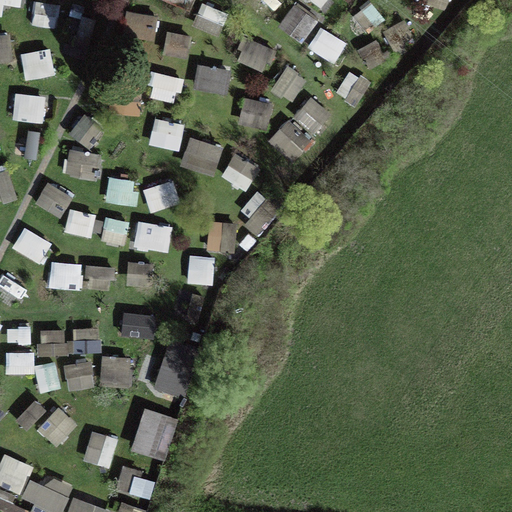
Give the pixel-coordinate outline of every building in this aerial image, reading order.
[(14,0),(26,1),(25,0),(0,0),(0,9),(6,10),(7,0),(14,0)] [(39,0),(35,17),(58,23),(63,0),(39,0)] [(224,31),(234,8),(215,0),(205,0),(197,20),(224,31)] [(304,0),(297,0),(283,21),(308,38),(324,13),(304,0)] [(379,0),(361,8),(367,22),(386,13),(379,0)] [(160,31),(162,8),(129,6),(127,29),(160,31)] [(325,21),(313,42),(340,58),(352,36),(325,21)] [(0,56),(18,54),(13,27),(0,29),(0,56)] [(172,27),(169,48),(192,51),(194,30),(172,27)] [(272,66),(279,42),(250,33),(242,57),(272,66)] [(25,47),(30,75),(60,70),(55,42),(25,47)] [(198,82),(230,89),(236,64),(203,57),(198,82)] [(278,84),(298,95),(311,72),(291,61),(278,84)] [(155,93),(183,96),(186,71),(158,68),(155,93)] [(19,115),(50,116),(51,89),(20,88),(19,115)] [(252,91),(244,115),(269,124),(278,99),(252,91)] [(314,91),(300,111),(321,127),(336,107),(314,91)] [(87,110),(77,131),(97,141),(107,119),(87,110)] [(184,145),(190,118),(159,112),(154,139),(184,145)] [(296,113),(274,133),(297,158),(319,139),(296,113)] [(196,131),(186,160),(219,171),(229,142),(196,131)] [(95,176),(104,152),(76,142),(68,166),(95,176)] [(225,172),(248,188),(267,162),(243,146),(225,172)] [(14,165),(0,167),(0,197),(21,193),(14,165)] [(138,200),(142,175),(115,170),(110,195),(138,200)] [(178,175),(148,183),(154,206),(185,197),(178,175)] [(42,201),(68,210),(76,186),(50,177),(42,201)] [(262,192),(246,218),(266,231),(282,204),(262,192)] [(74,204),(70,226),(96,231),(100,209),(74,204)] [(111,210),(105,235),(129,240),(134,216),(111,210)] [(211,243),(237,247),(241,219),(216,215),(211,243)] [(174,245),(175,218),(141,216),(139,243),(174,245)] [(45,258),(57,237),(30,222),(18,242),(45,258)] [(192,277),(218,278),(219,251),(193,250),(192,277)] [(55,256),(54,283),(86,284),(87,257),(55,256)] [(158,275),(158,256),(132,256),(132,276),(158,275)] [(94,262),(96,279),(118,276),(116,259),(94,262)] [(128,307),(127,329),(157,331),(158,308),(128,307)] [(74,327),(74,325),(45,324),(44,347),(94,349),(95,328),(74,327)] [(195,391),(207,342),(173,334),(161,382),(195,391)] [(42,383),(62,384),(63,358),(38,357),(39,347),(11,346),(10,366),(43,368),(42,383)] [(137,380),(137,350),(106,349),(105,379),(137,380)] [(100,381),(96,354),(69,358),(73,385),(100,381)] [(32,423),(50,403),(41,394),(22,414),(32,423)] [(0,397),(0,418),(11,408),(0,397)] [(60,400),(42,426),(65,441),(83,416),(60,400)] [(151,410),(138,449),(153,455),(166,416),(151,410)] [(115,461),(122,430),(96,425),(90,455),(115,461)] [(0,469),(0,476),(25,488),(38,460),(10,448),(0,469)] [(156,492),(162,472),(128,462),(121,482),(156,492)] [(28,492),(57,502),(64,482),(35,472),(28,492)] [(120,511),(122,507),(78,490),(70,511),(120,511)]
